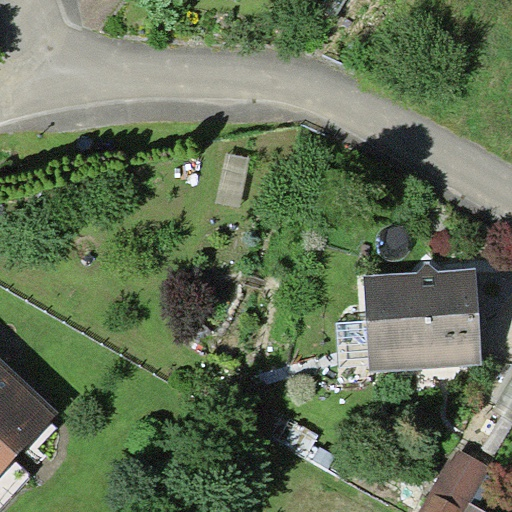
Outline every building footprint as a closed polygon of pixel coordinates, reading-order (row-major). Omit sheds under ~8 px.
[(433,276),(385,279),(387,323),(399,322),(402,362),(493,356),(489,288),(462,291),(461,275),(447,264),(433,276)] [(474,274),(461,275),(462,291),(489,288),(488,273),(474,274)] [(399,322),(387,323),(390,363),(402,362),(399,322)] [(0,457),(48,406),(0,361),(0,457)] [(478,511),(480,508),(454,494),(443,511),(478,511)]
